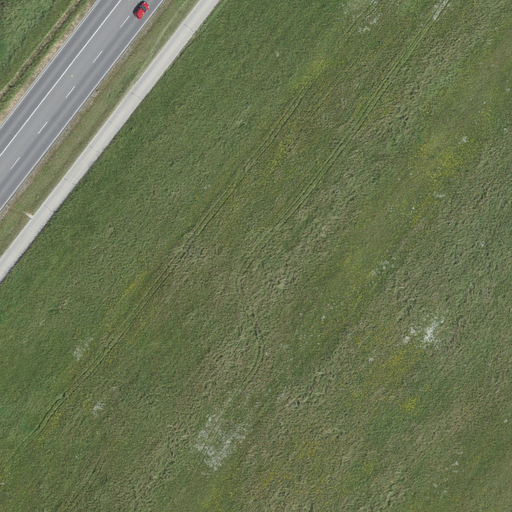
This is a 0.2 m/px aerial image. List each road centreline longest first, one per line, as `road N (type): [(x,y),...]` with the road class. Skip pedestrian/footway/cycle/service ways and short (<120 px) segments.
road 1 (track): [(0,273),(211,0)]
road 2 (primary): [(131,0),(0,170)]
